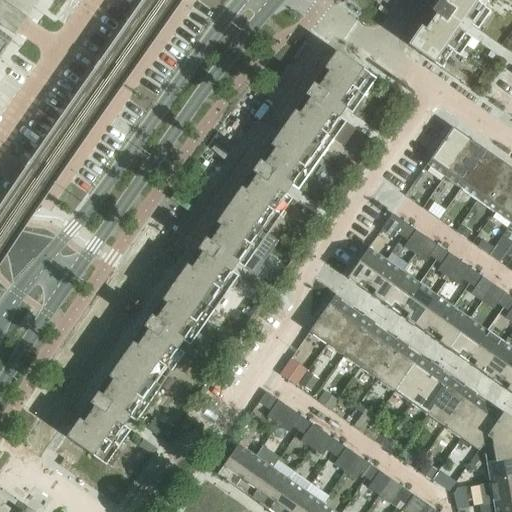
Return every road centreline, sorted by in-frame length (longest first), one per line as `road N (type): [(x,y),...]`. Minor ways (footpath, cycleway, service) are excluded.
road 1 (residential): [(103,511),(26,458),(338,22)]
road 2 (residential): [(213,444),(441,97)]
road 3 (tertiary): [(69,279),(281,0)]
road 4 (tertiary): [(242,0),(47,262)]
road 5 (tertiary): [(0,392),(69,279)]
